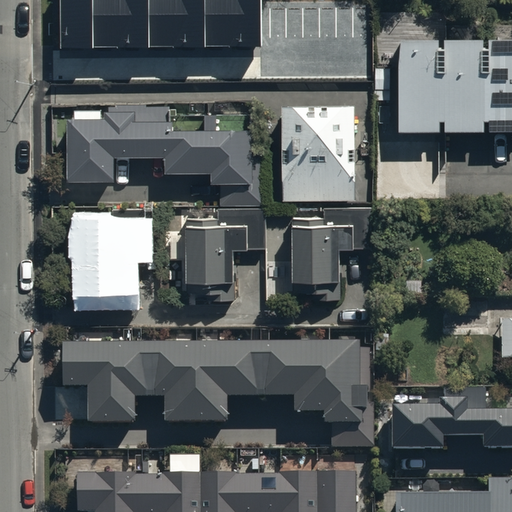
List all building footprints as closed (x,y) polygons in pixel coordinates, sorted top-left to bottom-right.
[(260,0),(60,0),(61,47),(260,46),(260,0)] [(442,42),(403,42),(402,141),(441,142),(441,132),(447,132),(447,140),(485,140),(485,130),(492,130),(492,140),(511,140),(511,44),(492,44),(492,53),(486,53),(486,44),(447,44),(447,52),(442,51),(442,42)] [(282,94),(282,96),(282,195),(350,196),(350,202),(369,202),(369,171),(356,171),(357,94),(282,94)] [(107,107),(69,107),(69,171),(115,171),(115,147),(167,147),(167,162),(210,163),(210,174),(222,174),(222,200),(263,200),(263,148),(251,148),(251,115),(221,115),(221,104),(202,104),(202,113),(170,113),(170,101),(107,101),(107,107)] [(325,214),(292,214),(293,274),(303,274),(303,285),(316,284),(317,295),(340,294),(340,267),(342,267),(342,260),(341,260),(341,242),(353,242),(353,244),(372,244),(371,203),(325,203),(325,214)] [(219,213),(186,213),(187,289),(207,289),(207,293),(234,293),(233,240),(247,240),(247,243),(266,243),(266,204),(219,204),(219,213)] [(112,213),(80,213),(80,274),(126,274),(126,238),(142,238),(142,244),(161,244),(161,206),(112,206),(112,213)] [(447,326),(452,326),(489,327),(490,296),(479,296),(479,283),(448,282),(447,326)] [(511,316),(502,317),(502,355),(511,354),(511,316)] [(358,339),(63,340),(63,386),(88,386),(88,420),(133,420),(133,395),(165,395),(165,419),(224,419),(224,396),(293,396),(293,410),(320,410),(320,422),(330,422),(330,446),(371,445),(371,345),(358,345),(358,339)] [(426,405),(390,406),(390,447),(440,446),(440,434),(482,434),(482,446),(511,445),(511,407),(483,408),(483,386),(443,386),(443,397),(426,397),(426,405)] [(357,511),(357,469),(76,470),(76,507),(97,507),(96,511),(357,511)] [(411,485),(397,485),(396,511),(511,511),(511,475),(489,476),(489,486),(431,486),(431,479),(411,479),(411,485)]
